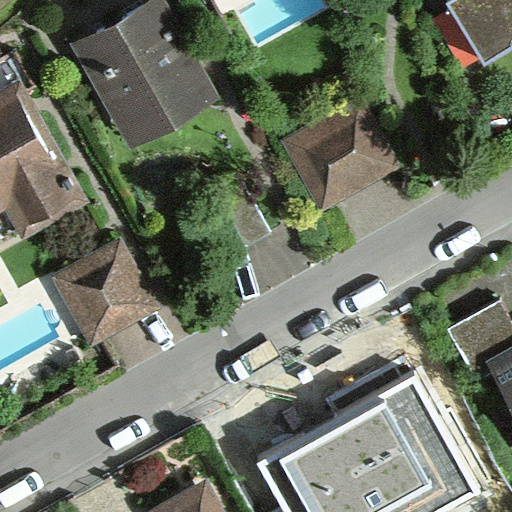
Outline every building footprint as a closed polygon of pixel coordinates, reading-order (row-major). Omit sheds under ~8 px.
[(217,96),(160,0),(148,0),(73,45),(133,146),(217,96)] [(511,46),(511,0),(439,0),(437,2),(479,68),(511,46)] [(84,199),(9,69),(0,74),(0,208),(6,206),(22,234),(84,199)] [(394,166),(357,100),(284,141),(321,207),(394,166)] [(156,305),(118,237),(52,274),(91,342),(156,305)] [(511,338),(479,357),(511,417),(511,338)] [(229,511),(202,464),(136,501),(142,511),(229,511)]
